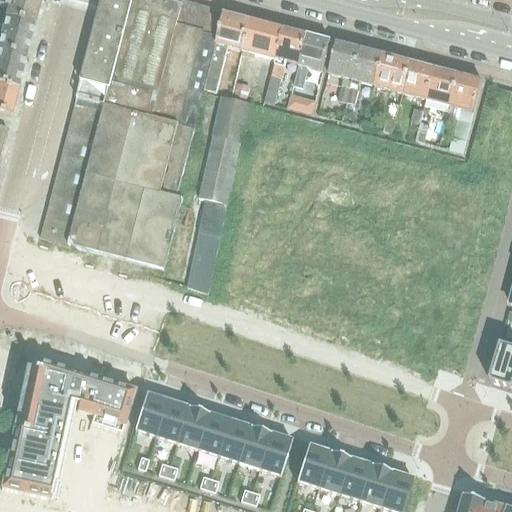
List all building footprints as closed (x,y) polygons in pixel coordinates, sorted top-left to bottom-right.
[(39,0),(0,0),(0,7),(6,9),(4,18),(33,25),(39,0)] [(69,182),(61,211),(69,213),(65,228),(183,272),(227,288),(229,280),(254,289),(252,296),(281,307),(284,300),(308,308),(306,316),(335,327),(338,319),(363,328),(360,335),(389,346),(392,339),(403,343),(400,350),(442,365),(463,284),(456,282),(459,270),(466,273),(474,242),(467,240),(473,215),(481,217),(489,186),(482,185),(486,171),(430,156),(427,167),(437,169),(402,300),(199,227),(198,232),(120,204),(171,11),(180,14),(183,3),(171,0),(125,0),(124,3),(117,1),(109,31),(116,33),(110,58),(102,56),(94,86),(102,88),(99,100),(91,98),(87,114),(94,116),(91,128),(84,126),(80,142),(87,143),(84,156),(76,154),(72,169),(80,171),(76,184),(69,182)] [(242,53),(251,22),(224,14),(204,94),(216,97),(229,49),(242,53)] [(0,50),(25,57),(33,25),(4,18),(2,27),(0,26),(0,50)] [(242,53),(276,61),(284,30),(251,22),(242,53)] [(300,67),(308,37),(284,30),(276,61),(265,104),(275,106),(286,63),(300,67)] [(300,67),(300,68),(294,88),(303,91),(308,70),(323,74),(331,43),(308,37),(300,67)] [(351,90),(353,81),(361,51),(337,44),(329,75),(344,79),(338,102),(346,104),(351,90)] [(0,85),(17,90),(25,57),(0,50),(0,85)] [(361,51),(353,81),(375,87),(383,56),(361,51)] [(403,95),(411,64),(383,56),(375,87),(403,95)] [(427,101),(435,70),(411,64),(403,95),(427,101)] [(450,107),(458,76),(435,70),(427,101),(450,107)] [(463,155),(474,113),(482,82),(458,76),(450,107),(464,110),(460,126),(459,126),(452,152),(463,155)] [(0,112),(10,115),(17,90),(0,85),(0,112)] [(237,85),(233,99),(245,102),(249,89),(237,85)] [(355,107),(359,92),(351,90),(346,104),(355,107)] [(291,97),(287,109),(300,112),(303,100),(291,97)] [(392,137),(399,108),(391,106),(383,135),(392,137)] [(421,122),(423,114),(414,112),(411,125),(420,127),(421,122)] [(424,144),(429,124),(421,122),(420,127),(416,142),(424,144)] [(511,350),(502,348),(491,384),(511,390),(511,350)] [(5,473),(1,491),(49,501),(70,404),(79,406),(77,412),(93,417),(91,425),(121,435),(134,393),(37,363),(34,372),(26,370),(22,388),(32,390),(30,401),(19,399),(16,417),(26,420),(23,431),(13,429),(12,432),(23,434),(20,445),(11,444),(7,462),(16,464),(14,475),(5,473)] [(146,397),(134,433),(156,440),(167,404),(146,397)] [(167,404),(156,440),(176,446),(188,410),(167,404)] [(188,410),(176,446),(197,453),(208,416),(188,410)] [(208,416),(197,453),(218,459),(229,423),(208,416)] [(229,423),(218,459),(238,466),(250,429),(229,423)] [(250,429),(238,466),(259,472),(270,436),(250,429)] [(270,436),(259,472),(280,479),(292,443),(270,436)] [(308,448),(296,484),(318,491),(329,455),(308,448)] [(329,455),(318,491),(338,498),(350,461),(329,455)] [(350,461),(338,498),(359,504),(370,468),(350,461)] [(135,463),(132,470),(144,474),(146,466),(135,463)] [(370,468),(359,504),(380,511),(391,474),(370,468)] [(155,469),(153,477),(164,480),(167,473),(155,469)] [(167,473),(164,480),(176,484),(178,476),(167,473)] [(391,474),(380,511),(384,511),(402,511),(413,481),(391,474)] [(196,482),(194,490),(205,493),(208,486),(196,482)] [(208,486),(205,493),(217,497),(219,489),(208,486)] [(237,495),(235,503),(246,506),(249,499),(237,495)] [(485,511),(488,504),(466,498),(461,511),(485,511)] [(249,499),(246,506),(258,510),(260,502),(249,499)]
